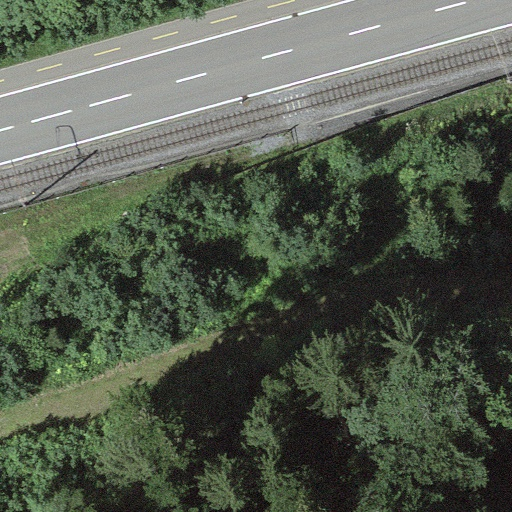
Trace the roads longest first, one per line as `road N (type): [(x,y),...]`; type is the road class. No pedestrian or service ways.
road 1 (track): [(0,434),(339,308),(511,303)]
road 2 (secondary): [(483,0),(0,132)]
